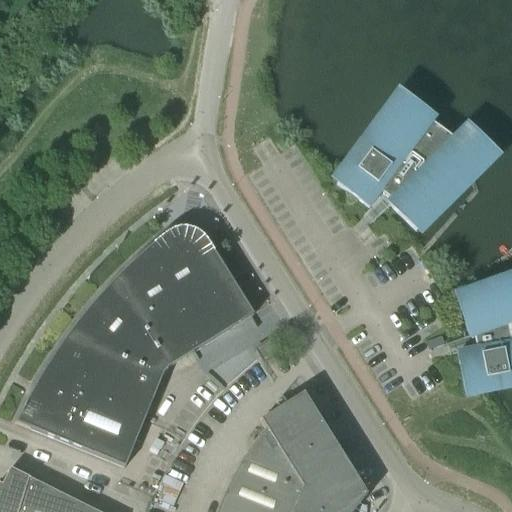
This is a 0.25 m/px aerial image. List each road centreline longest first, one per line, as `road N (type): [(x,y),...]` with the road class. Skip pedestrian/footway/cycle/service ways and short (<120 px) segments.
road 1 (unclassified): [(422,508),(211,168),(196,158)]
road 2 (unclassified): [(0,331),(56,252),(118,196),(171,160),(196,158)]
road 3 (unclassified): [(196,158),(227,0)]
